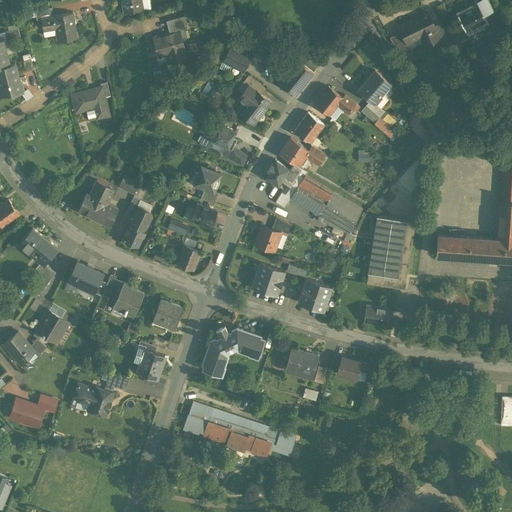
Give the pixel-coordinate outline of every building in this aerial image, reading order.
[(121,0),(124,12),(143,9),(141,0),(121,0)] [(149,0),(141,0),(143,9),(151,8),(149,0)] [(488,0),(473,0),(474,1),(475,1),(476,2),(477,2),(478,3),(476,4),(482,15),(493,9),(488,0)] [(443,2),(436,6),(441,16),(446,13),(447,11),(443,2)] [(476,4),(469,8),(468,7),(466,8),(466,9),(459,13),(469,31),(477,27),(476,23),(484,19),(482,15),(476,4)] [(52,6),(35,9),(37,20),(42,19),(54,16),(54,15),(52,6)] [(427,11),(418,16),(419,16),(412,19),(399,25),(402,31),(407,42),(408,42),(423,34),(427,42),(424,43),(425,44),(440,36),(427,11)] [(73,12),(54,15),(54,16),(42,19),(43,30),(44,30),(44,29),(55,27),(58,40),(77,37),(73,12)] [(183,15),(166,20),(169,33),(179,30),(181,38),(186,36),(185,29),(187,29),(183,15)] [(18,27),(4,31),(7,39),(20,36),(18,27)] [(169,33),(154,37),(159,56),(172,52),(173,58),(174,58),(186,55),(184,49),(181,38),(179,30),(169,33)] [(402,31),(390,37),(399,53),(410,47),(408,42),(407,42),(402,31)] [(3,39),(0,39),(0,65),(10,63),(3,39)] [(155,50),(147,52),(150,68),(159,65),(155,50)] [(273,51),(263,63),(276,74),(286,62),(273,51)] [(172,52),(159,56),(161,61),(173,58),(172,52)] [(24,60),(23,60),(26,71),(34,68),(31,58),(24,60)] [(298,60),(279,81),(296,95),(314,72),(298,60)] [(10,63),(0,65),(0,91),(0,94),(9,92),(11,93),(20,91),(18,83),(20,80),(15,62),(10,63)] [(255,69),(246,62),(243,67),(251,74),(255,69)] [(390,82),(376,69),(358,88),(370,99),(373,102),(374,101),(390,82)] [(265,88),(248,74),(243,81),(248,85),(248,84),(261,93),(265,88)] [(110,95),(107,81),(100,83),(102,88),(105,96),(110,95)] [(261,93),(248,84),(248,85),(241,93),(248,98),(238,111),(253,123),(271,101),(261,93)] [(344,97),(329,85),(314,103),(329,114),(338,104),(351,115),(359,105),(346,94),(344,97)] [(102,88),(89,91),(89,90),(72,94),(76,111),(86,109),(95,106),(98,117),(97,117),(97,118),(109,115),(105,96),(102,88)] [(374,101),(373,102),(370,99),(366,104),(380,116),(385,111),(374,101)] [(380,116),(366,104),(361,110),(375,122),(380,116)] [(95,106),(86,109),(89,120),(97,118),(97,117),(98,117),(95,106)] [(325,124),(308,111),(295,129),(317,146),(323,137),(318,133),(325,124)] [(235,129),(217,121),(209,137),(211,137),(225,145),(227,146),(232,135),(235,129)] [(232,135),(227,146),(232,148),(237,138),(232,135)] [(291,135),(279,152),(299,164),(305,156),(318,165),(326,153),(311,144),(308,148),(291,135)] [(225,145),(211,137),(207,146),(221,153),(225,145)] [(360,149),(360,158),(371,159),(372,150),(360,149)] [(291,168),(275,159),(264,175),(284,188),(277,200),(294,212),(300,203),(291,198),(306,174),(307,171),(294,163),(291,168)] [(221,172),(202,164),(199,171),(194,182),(205,186),(214,190),(214,189),(221,172)] [(500,199),(498,238),(437,234),(436,254),(511,259),(511,167),(502,167),(500,199)] [(199,171),(195,169),(190,181),(194,182),(199,171)] [(140,181),(124,174),(118,185),(135,192),(140,181)] [(362,210),(306,174),(291,198),(300,203),(300,204),(321,216),(319,219),(350,234),(362,210)] [(114,186),(97,178),(90,194),(86,192),(78,209),(110,224),(118,207),(106,202),(114,186)] [(214,190),(205,186),(200,197),(187,192),(186,192),(214,202),(218,191),(214,189),(214,190)] [(133,195),(126,211),(131,213),(133,214),(137,205),(140,198),(133,195)] [(9,199),(0,205),(0,224),(1,226),(19,214),(9,199)] [(216,209),(197,201),(190,218),(210,226),(216,209)] [(137,205),(133,214),(131,213),(128,221),(130,222),(146,229),(151,216),(149,210),(137,205)] [(378,214),(370,271),(402,275),(408,228),(416,229),(417,219),(378,214)] [(292,224),(276,215),(271,228),(280,231),(281,230),(289,233),(292,224)] [(146,229),(130,222),(123,238),(138,245),(146,229)] [(187,227),(175,222),(172,229),(185,234),(187,227)] [(271,228),(262,224),(259,232),(258,232),(254,242),(260,244),(261,246),(266,248),(268,247),(273,249),(275,248),(277,243),(276,241),(280,231),(271,228)] [(57,247),(32,227),(19,243),(41,261),(44,263),(57,247)] [(174,232),(169,244),(177,247),(182,235),(174,232)] [(187,235),(185,241),(196,244),(197,237),(187,235)] [(201,249),(184,243),(176,262),(193,269),(201,249)] [(103,272),(77,260),(68,279),(94,292),(94,291),(99,280),(103,272)] [(41,261),(30,275),(45,287),(56,272),(44,263),(41,261)] [(285,269),(259,261),(251,285),(277,294),(285,269)] [(307,270),(289,264),(286,270),(305,276),(307,270)] [(121,280),(110,276),(107,282),(105,287),(116,291),(121,280)] [(332,285),(306,276),(297,301),(324,310),(332,285)] [(107,282),(99,280),(94,291),(94,292),(102,295),(105,287),(107,282)] [(143,291),(122,283),(112,308),(126,313),(127,310),(133,313),(133,315),(143,291)] [(181,306),(160,298),(152,318),(173,326),(181,306)] [(390,308),(367,304),(364,320),(387,324),(390,308)] [(62,316),(49,308),(37,328),(42,331),(41,333),(44,335),(55,341),(62,329),(63,330),(68,321),(69,320),(62,316)] [(80,316),(66,308),(62,316),(69,320),(68,321),(74,325),(80,316)] [(261,334),(236,326),(232,328),(232,329),(228,331),(225,324),(216,328),(219,335),(215,337),(210,339),(202,363),(204,364),(203,368),(222,374),(224,366),(226,357),(228,354),(229,353),(228,352),(236,348),(237,349),(238,349),(241,350),(250,354),(258,357),(264,338),(260,336),(261,334)] [(18,331),(4,343),(20,363),(34,351),(30,346),(18,331)] [(169,341),(154,336),(151,343),(157,345),(166,348),(169,341)] [(36,338),(30,346),(34,351),(38,356),(46,345),(36,338)] [(151,343),(140,340),(138,346),(144,348),(145,347),(155,351),(157,345),(151,343)] [(144,348),(138,346),(133,359),(140,361),(143,361),(147,349),(144,348)] [(155,351),(145,347),(144,348),(147,349),(143,361),(140,361),(137,370),(147,374),(157,377),(157,376),(165,354),(155,351)] [(318,354),(292,347),(287,365),(313,372),(318,354)] [(361,361),(342,356),(338,372),(357,377),(359,370),(361,361)] [(369,363),(361,361),(359,370),(367,372),(369,363)] [(331,368),(319,365),(315,380),(327,383),(331,368)] [(157,377),(147,374),(145,380),(144,380),(164,387),(164,386),(163,386),(165,379),(157,376),(157,377)] [(124,380),(111,376),(109,383),(122,388),(124,380)] [(90,386),(78,382),(73,396),(85,400),(90,386)] [(113,391),(96,385),(95,387),(90,386),(85,400),(90,402),(88,408),(105,414),(113,391)] [(305,394),(317,398),(319,389),(307,386),(305,394)] [(41,394),(37,404),(44,406),(54,410),(58,399),(41,394)] [(511,395),(501,395),(501,424),(511,424),(511,395)] [(37,404),(16,397),(10,416),(24,421),(23,423),(33,426),(33,424),(38,426),(44,406),(37,404)] [(272,426),(236,414),(235,417),(230,415),(231,412),(212,406),(209,415),(218,419),(217,422),(208,419),(203,434),(221,440),(221,438),(228,440),(226,444),(244,450),(245,446),(252,448),(251,450),(266,455),(271,440),(264,438),(265,434),(269,435),(272,426)] [(0,471),(0,494),(8,475),(0,471)]
